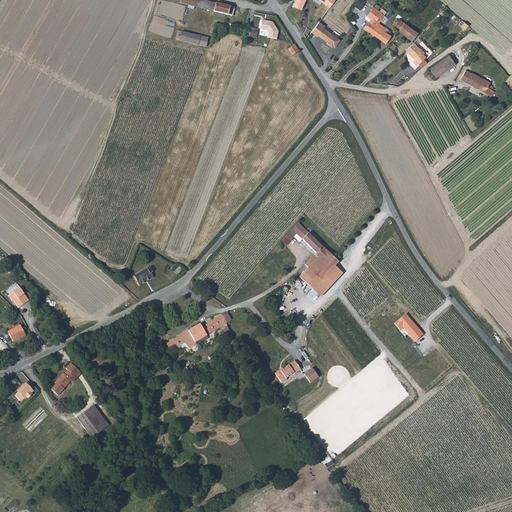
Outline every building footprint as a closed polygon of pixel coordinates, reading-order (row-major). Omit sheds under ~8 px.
[(199,0),(198,7),(213,11),(215,2),(206,0),(199,0)] [(359,0),(357,0),(353,7),(358,10),(363,3),(359,0)] [(213,11),(232,15),(234,7),(215,2),(213,11)] [(375,21),(382,13),(377,9),(375,7),(373,6),(364,18),(368,21),(363,27),(367,30),(375,21)] [(390,11),(384,16),(387,19),(392,14),(390,11)] [(397,23),(394,27),(399,30),(411,40),(417,32),(399,19),(397,23)] [(260,20),(259,27),(267,28),(266,34),(273,35),(275,23),(260,20)] [(325,26),(319,21),(311,32),(317,37),(318,35),(327,42),(326,44),(332,48),(334,44),(336,46),(340,40),(324,28),(325,26)] [(375,21),(367,30),(381,40),(380,42),(382,44),(383,43),(385,44),(391,35),(380,29),(382,27),(378,24),(378,23),(375,21)] [(232,23),(230,28),(230,31),(244,35),(246,27),(232,23)] [(256,37),(258,30),(252,28),(250,36),(256,37)] [(175,37),(177,39),(207,46),(209,38),(177,30),(175,37)] [(420,48),(415,43),(406,50),(415,60),(413,62),(417,66),(426,57),(424,54),(425,53),(420,48)] [(298,50),(294,44),(288,48),(292,55),(298,50)] [(394,54),(396,51),(390,45),(387,48),(394,54)] [(436,77),(440,75),(455,64),(449,55),(430,68),(436,77)] [(466,70),(489,83),(490,81),(472,72),(471,72),(466,69),(466,70)] [(491,85),(488,84),(489,83),(466,70),(460,79),(491,96),(494,91),(491,89),(492,88),(492,86),(491,85)] [(298,222),(295,225),(278,245),(282,249),(286,244),(287,245),(297,235),(316,253),(305,265),(321,280),(331,269),(339,262),(298,222)] [(147,268),(135,276),(134,274),(132,276),(133,278),(134,277),(137,281),(136,282),(136,283),(138,282),(139,285),(138,286),(139,287),(140,286),(140,287),(141,286),(141,285),(153,278),(154,278),(151,273),(152,272),(153,273),(154,271),(151,267),(151,266),(150,266),(150,267),(147,269),(147,268)] [(321,280),(324,283),(335,273),(331,269),(321,280)] [(6,295),(16,309),(26,301),(16,288),(6,295)] [(226,327),(226,328),(231,325),(230,321),(232,319),(227,313),(221,316),(225,323),(224,324),(226,327)] [(222,326),(223,329),(225,327),(226,327),(224,324),(225,323),(221,316),(202,327),(200,324),(180,335),(185,342),(188,348),(196,344),(195,342),(222,326)] [(13,341),(26,335),(21,325),(8,331),(13,341)] [(224,331),(231,344),(234,342),(226,328),(226,327),(225,327),(224,331)] [(179,346),(185,342),(180,335),(166,343),(170,350),(177,346),(178,347),(179,346)] [(295,360),(281,370),(280,369),(275,373),(282,383),(287,379),(286,377),(293,372),(294,374),(301,369),(295,360)] [(56,384),(51,389),(58,396),(71,381),(73,383),(81,374),(80,373),(81,373),(71,363),(66,369),(68,370),(64,374),(64,373),(56,381),(57,383),(56,384)] [(312,368),(304,374),(310,383),(318,378),(312,368)] [(33,392),(25,383),(17,391),(18,392),(15,395),(21,401),(24,398),(25,399),(26,398),(29,398),(31,396),(31,393),(33,392)] [(81,439),(38,398),(0,438),(0,465),(29,495),(81,439)] [(94,405),(77,418),(92,438),(109,425),(94,405)] [(0,511),(11,511),(25,499),(0,475),(0,511)]
